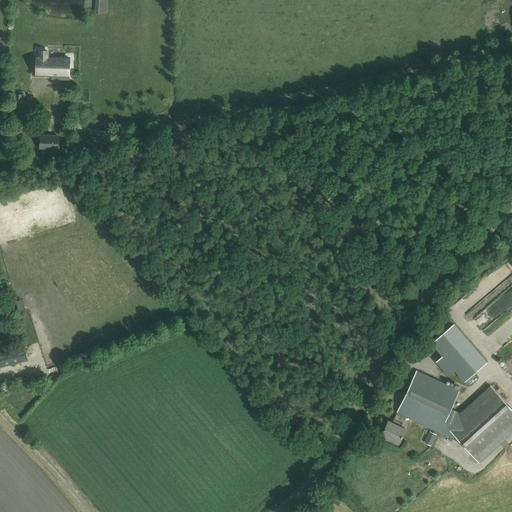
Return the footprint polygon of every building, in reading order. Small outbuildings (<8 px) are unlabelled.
[(36,74),(69,75),(69,58),(48,57),(48,51),(39,51),(39,57),(37,57),(36,74)] [(23,113),(24,95),(14,94),(13,112),(23,113)] [(40,148),(58,148),(58,136),(40,136),(40,148)] [(501,316),(511,307),(511,296),(496,309),(501,316)] [(483,320),(473,329),(479,335),(489,326),(483,320)] [(465,381),(487,362),(454,324),(432,343),(465,381)] [(511,343),(511,324),(489,342),(498,354),(511,343)] [(0,367),(28,361),(24,346),(0,352),(0,367)] [(448,376),(456,370),(443,355),(436,362),(448,376)] [(511,433),(511,409),(508,404),(492,386),(457,416),(448,413),(459,391),(417,371),(397,411),(398,412),(393,422),(389,419),(381,434),(399,443),(406,429),(401,426),(406,415),(458,440),(459,440),(478,462),(511,433)] [(437,434),(430,431),(424,443),(431,446),(437,434)]
